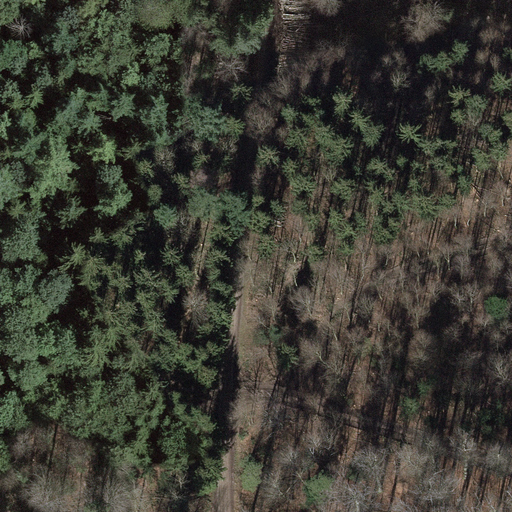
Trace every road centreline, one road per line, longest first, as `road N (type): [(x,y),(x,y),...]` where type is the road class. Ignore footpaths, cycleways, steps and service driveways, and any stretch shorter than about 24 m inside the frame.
road 1 (track): [(226,511),(221,393),(250,0)]
road 2 (track): [(511,495),(221,393)]
